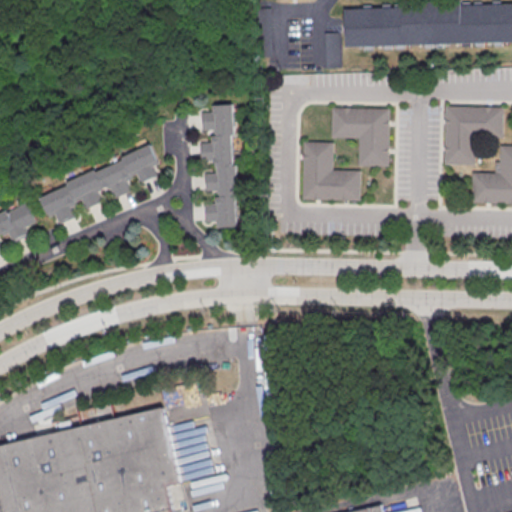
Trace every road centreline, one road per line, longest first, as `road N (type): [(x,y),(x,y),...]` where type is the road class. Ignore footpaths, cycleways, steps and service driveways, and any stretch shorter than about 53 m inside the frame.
road 1 (residential): [(0,363),(80,326),(202,298),(511,301)]
road 2 (residential): [(511,271),(193,270),(113,284),(0,329)]
road 3 (residential): [(0,274),(143,214)]
